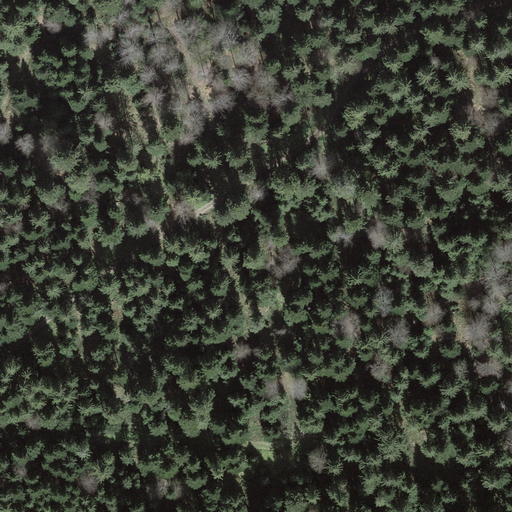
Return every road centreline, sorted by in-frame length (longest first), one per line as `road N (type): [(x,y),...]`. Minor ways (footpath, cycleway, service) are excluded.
road 1 (track): [(495,0),(392,39),(310,136),(136,253),(0,362)]
road 2 (track): [(63,0),(23,61),(0,118)]
